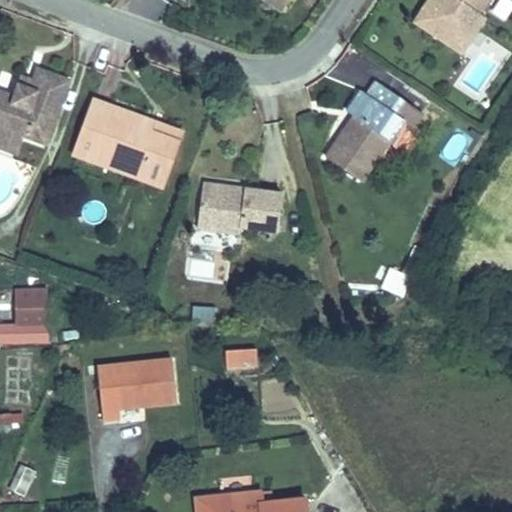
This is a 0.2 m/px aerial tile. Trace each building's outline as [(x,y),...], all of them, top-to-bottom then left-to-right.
[(266,0),(281,10),(287,0),(266,0)] [(480,14),(488,0),(432,0),(432,1),(434,16),(425,30),(442,41),(475,35),(486,18),(480,14)] [(497,0),(492,13),(505,20),(511,5),(511,0),(497,0)] [(425,30),(434,16),(432,1),(417,24),(425,30)] [(462,54),(475,35),(442,41),(462,54)] [(46,144),(69,81),(37,69),(33,81),(30,89),(18,85),(14,97),(0,91),(0,127),(23,136),(46,144)] [(30,89),(33,81),(21,76),(18,85),(30,89)] [(361,182),(403,121),(413,128),(422,114),(376,82),(367,95),(361,91),(347,112),(354,117),(359,120),(350,132),(346,129),(326,158),(361,182)] [(178,142),(149,132),(152,122),(93,100),(74,154),(91,161),(95,151),(136,166),(132,175),(161,186),(178,142)] [(350,132),(359,120),(354,117),(346,129),(350,132)] [(181,133),(152,122),(149,132),(178,142),(181,133)] [(0,148),(17,155),(23,136),(0,127),(0,148)] [(136,166),(95,151),(91,161),(132,175),(136,166)] [(244,196),(244,189),(203,184),(203,191),(244,196)] [(277,232),(282,194),(244,189),(244,196),(203,191),(197,228),(240,234),(241,227),(277,232)] [(48,325),(47,290),(15,291),(15,326),(0,326),(0,342),(48,342),(48,341),(48,339),(48,325)] [(79,338),(78,330),(63,332),(65,340),(79,338)] [(257,364),(256,348),(225,351),(226,366),(257,364)] [(177,402),(172,360),(97,368),(103,420),(120,418),(119,408),(177,402)] [(306,511),(305,500),(273,503),(272,493),(261,494),(260,492),(206,498),(207,511),(306,511)] [(207,511),(206,498),(196,499),(197,511),(207,511)]
